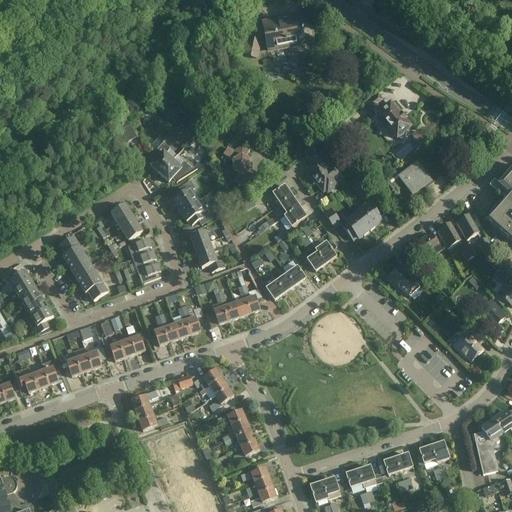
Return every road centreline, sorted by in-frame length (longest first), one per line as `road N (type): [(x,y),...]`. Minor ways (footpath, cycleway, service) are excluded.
road 1 (residential): [(29,251),(76,322),(173,289),(166,237),(132,189)]
road 2 (secondary): [(323,0),(511,129)]
road 3 (secondary): [(511,124),(337,0)]
road 4 (residential): [(358,272),(511,151)]
road 5 (residential): [(291,475),(453,423)]
road 6 (residential): [(232,350),(285,326),(358,272)]
road 7 (residential): [(291,475),(264,403),(232,350)]
road 8 (residential): [(109,393),(232,350)]
road 9 (residential): [(109,393),(162,511)]
road 10 (residential): [(358,272),(287,173)]
road 11 (residential): [(29,251),(132,189)]
